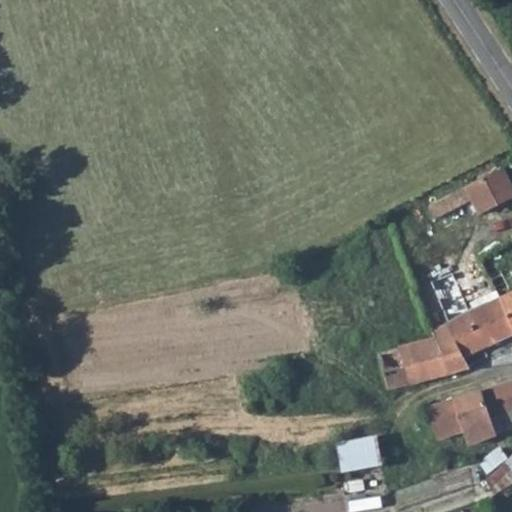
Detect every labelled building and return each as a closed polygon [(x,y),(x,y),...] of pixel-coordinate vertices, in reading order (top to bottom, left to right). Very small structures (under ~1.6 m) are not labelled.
[(511,194),(511,190),(500,168),(430,204),(435,215),(470,198),(477,212),(511,194)] [(511,296),(501,302),(503,305),(511,323),(511,296)] [(511,323),(503,305),(501,302),(446,328),(455,346),(459,344),(467,359),(511,337),(511,323)] [(446,328),(432,335),(435,344),(447,375),(448,377),(471,372),(467,359),(459,344),(455,346),(446,328)] [(435,344),(413,349),(423,384),(448,377),(447,375),(435,344)] [(423,384),(413,349),(400,351),(410,387),(423,384)] [(388,392),(410,387),(400,351),(381,355),(388,392)] [(511,384),(482,394),(495,437),(511,431),(511,384)] [(495,437),(482,394),(427,410),(437,441),(460,433),(462,439),(478,434),(480,442),(495,437)] [(344,472),(385,463),(378,433),(338,441),(344,472)] [(511,454),(485,479),(495,498),(511,487),(511,454)]
